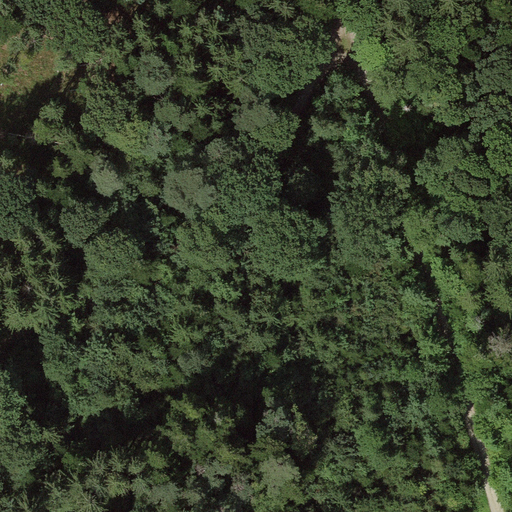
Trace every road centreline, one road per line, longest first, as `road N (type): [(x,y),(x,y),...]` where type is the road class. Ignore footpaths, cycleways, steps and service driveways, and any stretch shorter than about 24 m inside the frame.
road 1 (track): [(354,0),(353,20),(293,128),(219,222),(154,275),(0,353)]
road 2 (track): [(353,20),(501,511)]
